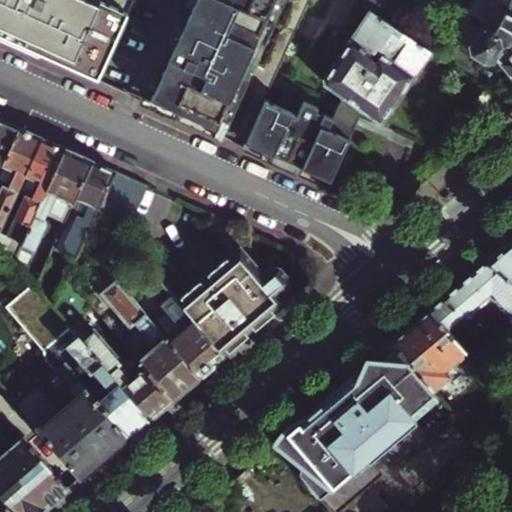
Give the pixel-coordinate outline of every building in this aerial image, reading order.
[(0,0),(0,35),(99,80),(134,0),(0,0)] [(194,0),(148,102),(191,122),(207,129),(209,126),(279,158),(278,161),(329,184),(361,110),(343,98),(334,117),(318,110),(320,107),(305,100),(299,114),(266,100),(309,0),(194,0)] [(369,9),(377,14),(385,0),(366,0),(367,4),(369,9)] [(511,0),(486,0),(495,5),(505,11),(511,15),(511,0)] [(491,30),(493,31),(505,11),(495,5),(480,28),(482,29),(484,28),(487,28),(488,28),(491,30)] [(361,110),(381,124),(432,49),(377,14),(369,9),(324,78),(326,86),(343,98),(361,110)] [(511,74),(511,15),(505,11),(493,31),(491,30),(488,28),(487,28),(484,28),(482,29),(480,28),(478,27),(462,17),(451,34),(469,46),(468,49),(483,60),(493,60),(496,57),(511,74)] [(0,174),(16,139),(21,128),(0,118),(0,174)] [(10,215),(29,171),(43,138),(21,128),(16,139),(0,174),(0,184),(3,185),(0,191),(0,227),(3,229),(10,215)] [(35,200),(42,203),(55,174),(66,148),(43,138),(29,171),(10,215),(3,229),(18,236),(35,200)] [(49,216),(66,223),(83,184),(93,161),(66,148),(55,174),(42,203),(33,223),(16,261),(25,273),(35,251),(37,252),(49,226),(49,225),(48,221),(48,219),(49,216)] [(77,260),(85,242),(99,209),(101,204),(116,171),(93,161),(83,184),(66,223),(62,232),(68,235),(65,242),(68,249),(69,250),(67,255),(77,260)] [(101,204),(118,211),(132,178),(116,171),(101,204)] [(133,218),(140,203),(147,185),(132,178),(118,211),(133,218)] [(69,250),(68,249),(65,242),(68,235),(62,232),(54,250),(67,255),(69,250)] [(511,239),(487,261),(498,269),(511,278),(511,239)] [(282,292),(289,286),(290,276),(279,264),(270,264),(263,270),(240,244),(230,253),(251,278),(277,309),(288,299),(282,292)] [(250,332),(277,309),(251,278),(230,253),(203,276),(250,332)] [(200,376),(225,355),(177,299),(142,259),(129,271),(159,307),(163,304),(166,308),(152,321),(171,343),(200,376)] [(487,261),(431,308),(450,330),(491,294),(501,305),(511,312),(511,278),(498,269),(487,261)] [(173,399),(200,376),(171,343),(152,321),(131,296),(112,274),(106,279),(111,286),(101,293),(130,326),(133,327),(136,324),(141,329),(125,342),(135,354),(173,399)] [(225,355),(250,332),(203,276),(177,299),(225,355)] [(38,287),(56,308),(62,292),(40,282),(38,287)] [(452,374),(448,369),(469,351),(450,330),(431,308),(394,341),(435,389),(452,374)] [(84,341),(91,336),(81,325),(75,330),(78,334),(84,341)] [(151,418),(173,399),(135,354),(123,363),(96,331),(91,336),(84,341),(110,371),(137,402),(151,418)] [(129,437),(151,418),(137,402),(110,371),(84,341),(78,334),(66,344),(100,383),(90,391),(129,437)] [(320,501),(385,444),(441,396),(435,389),(394,341),(354,374),(274,443),(300,465),(299,473),(305,483),(305,485),(320,501)] [(82,477),(129,437),(90,391),(65,361),(52,372),(51,380),(57,387),(46,395),(43,390),(33,388),(21,398),(20,406),(82,477)] [(330,511),(348,511),(389,477),(459,417),(445,401),(441,396),(385,444),(320,501),(330,511)] [(386,491),(400,508),(471,446),(480,438),(471,432),(459,417),(389,477),(348,511),(395,511),(380,495),(386,491)] [(0,494),(15,511),(40,511),(69,488),(39,453),(24,436),(11,447),(5,439),(0,438),(0,494)] [(0,511),(15,511),(0,494),(0,511)] [(216,511),(207,500),(193,511),(216,511)]
